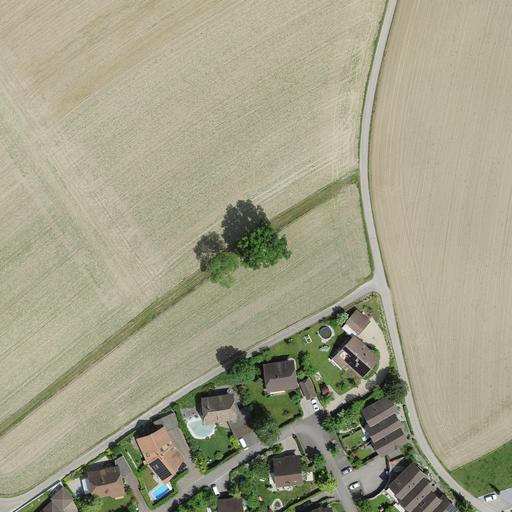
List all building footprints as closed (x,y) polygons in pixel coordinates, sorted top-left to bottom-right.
[(346,323),(360,334),(373,319),(359,307),(346,323)] [(377,358),(352,336),(332,359),(344,371),(347,367),(359,378),(377,358)] [(291,362),(261,366),(265,393),(295,388),(291,362)] [(316,396),(308,381),(299,385),(308,401),(316,396)] [(232,395),(201,400),(205,427),(236,422),(232,395)] [(371,445),(380,460),(407,443),(398,429),(400,428),(392,415),(396,412),(385,395),(359,412),(367,426),(364,428),(373,443),(371,445)] [(235,409),(239,419),(251,413),(247,403),(235,409)] [(186,461),(170,444),(166,434),(180,429),(174,415),(152,425),(155,431),(135,440),(146,465),(162,483),(186,461)] [(272,460),(275,489),(303,486),(300,457),(272,460)] [(425,477),(409,462),(385,488),(397,499),(395,501),(406,511),(455,511),(457,511),(441,496),(438,499),(431,493),(434,490),(423,480),(425,477)] [(122,498),(116,467),(85,473),(89,497),(95,496),(96,499),(108,497),(108,500),(122,498)] [(61,511),(62,511),(73,502),(62,489),(49,500),(51,502),(39,511),(61,511)] [(217,502),(218,511),(243,511),(241,499),(217,502)]
